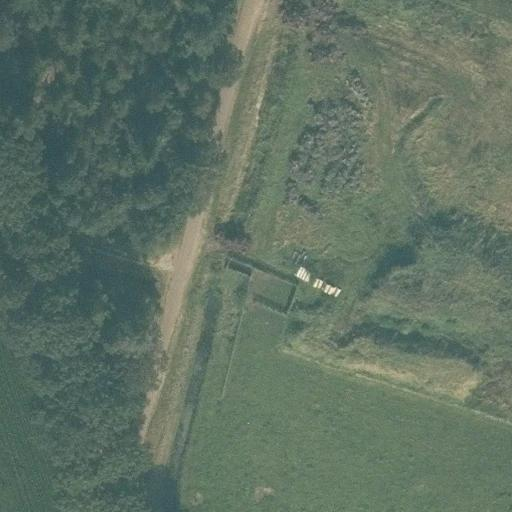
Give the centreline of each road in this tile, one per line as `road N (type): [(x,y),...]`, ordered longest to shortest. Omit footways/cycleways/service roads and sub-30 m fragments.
road 1 (unclassified): [(130,511),(123,493),(250,0)]
road 2 (track): [(21,213),(123,493)]
road 3 (track): [(179,267),(28,231)]
